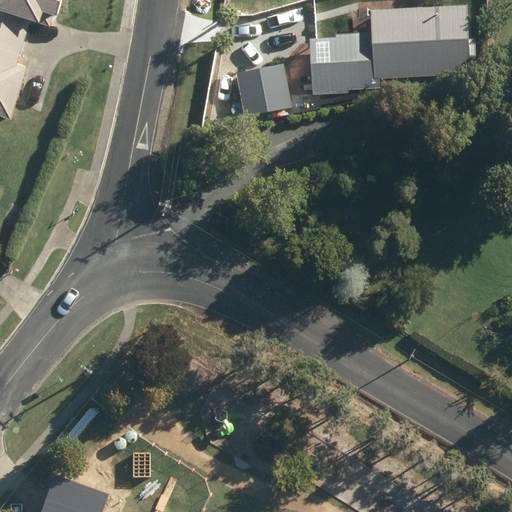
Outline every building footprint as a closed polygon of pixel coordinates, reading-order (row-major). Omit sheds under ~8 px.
[(0,0),(0,113),(18,119),(34,67),(24,64),(38,19),(57,25),(61,12),(71,15),(75,0),(0,0)] [(301,13),(300,65),(368,66),(369,14),(301,13)] [(248,55),(230,53),(225,97),(242,99),(248,55)] [(361,68),(361,90),(381,90),(381,69),(361,68)] [(101,511),(108,494),(53,474),(38,511),(101,511)]
